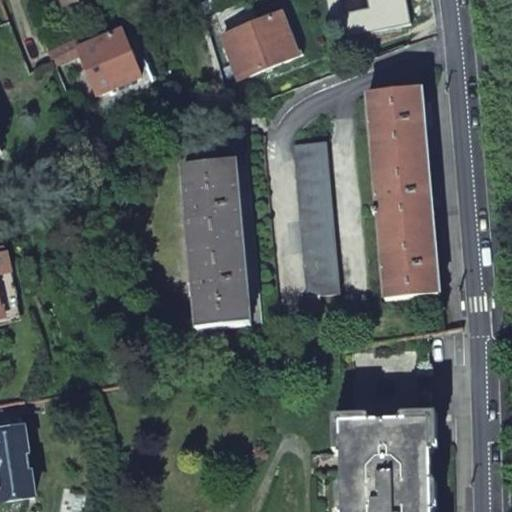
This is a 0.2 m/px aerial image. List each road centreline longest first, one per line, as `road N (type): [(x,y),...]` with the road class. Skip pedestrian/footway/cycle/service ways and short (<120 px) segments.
road 1 (residential): [(488,511),(483,328),(454,0)]
road 2 (unknown): [(483,328),(313,362),(283,392),(230,511)]
